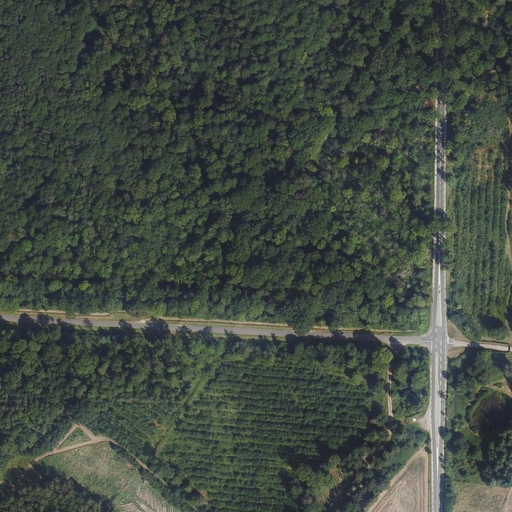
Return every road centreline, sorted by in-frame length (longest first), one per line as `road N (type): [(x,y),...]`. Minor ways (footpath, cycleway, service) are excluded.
road 1 (unclassified): [(438,343),(0,318)]
road 2 (unknown): [(144,326),(164,281),(243,205),(412,0)]
road 3 (unknown): [(346,336),(88,0)]
road 4 (secondary): [(438,343),(441,0)]
road 5 (unknown): [(0,69),(62,122),(75,154),(81,207),(60,228),(70,274)]
road 6 (track): [(396,340),(391,429),(327,511)]
road 7 (secondary): [(435,511),(438,343)]
road 8 (unknown): [(0,269),(164,281)]
